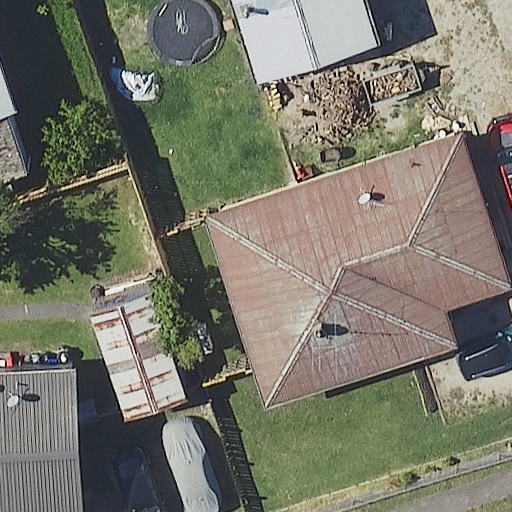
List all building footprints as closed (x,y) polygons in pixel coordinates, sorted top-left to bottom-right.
[(0,0),(0,122),(43,108),(4,0),(0,0)] [(398,0),(249,0),(272,76),(409,35),(398,0)] [(511,292),(511,236),(478,131),(226,212),(285,397),(473,337),(463,308),(511,292)] [(203,395),(167,283),(104,303),(139,415),(203,395)] [(0,511),(109,511),(103,359),(0,363),(0,511)]
